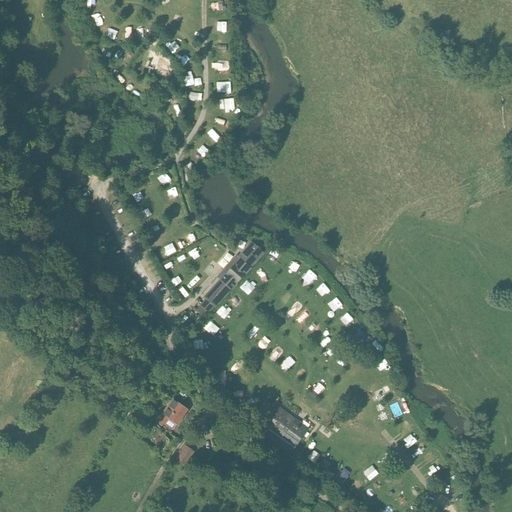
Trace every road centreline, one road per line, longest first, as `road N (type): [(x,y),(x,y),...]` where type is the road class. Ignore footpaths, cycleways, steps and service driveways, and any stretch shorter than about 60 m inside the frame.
road 1 (unclassified): [(344,511),(221,420),(159,334)]
road 2 (track): [(211,409),(138,511)]
